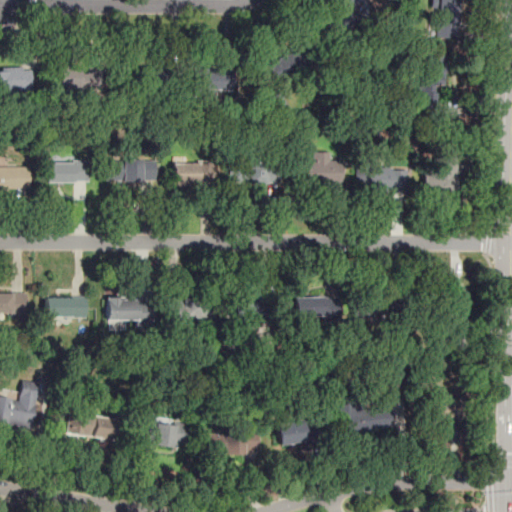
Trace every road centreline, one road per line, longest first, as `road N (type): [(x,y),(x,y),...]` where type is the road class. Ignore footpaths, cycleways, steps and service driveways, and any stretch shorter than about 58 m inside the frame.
road 1 (residential): [(0,242),(511,242)]
road 2 (residential): [(511,482),(388,483),(261,511)]
road 3 (residential): [(0,6),(249,0)]
road 4 (residential): [(152,511),(0,487)]
